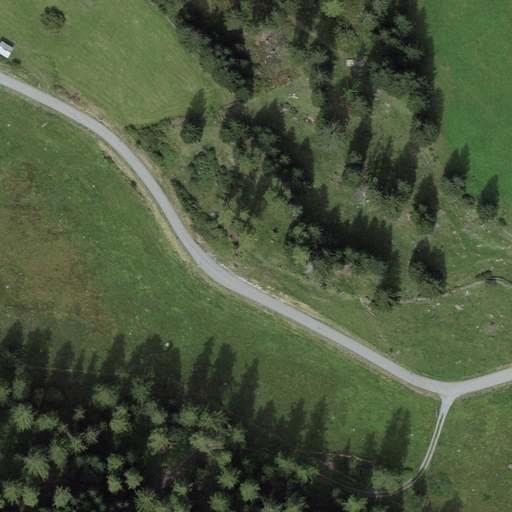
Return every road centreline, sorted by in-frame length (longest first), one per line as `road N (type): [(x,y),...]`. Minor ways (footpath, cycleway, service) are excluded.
road 1 (unclassified): [(0,78),(102,131),(223,275),(416,381),(451,388),(511,374)]
road 2 (track): [(451,388),(431,452),(410,484),(386,493),(327,481),(271,449),(225,444),(197,450),(160,483),(0,483)]
